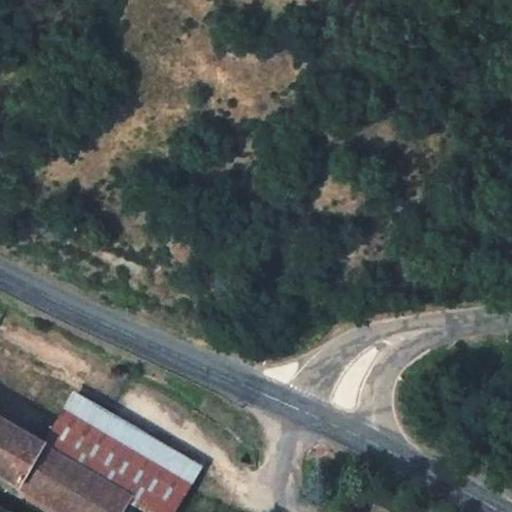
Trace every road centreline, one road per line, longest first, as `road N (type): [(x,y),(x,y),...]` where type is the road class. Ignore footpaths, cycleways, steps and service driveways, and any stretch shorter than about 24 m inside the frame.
road 1 (tertiary): [(0,260),(289,404)]
road 2 (tertiary): [(455,319),(382,326),(320,364),(289,404)]
road 3 (tertiary): [(372,442),(379,378),(400,347),(455,319)]
road 4 (tertiary): [(372,442),(497,511)]
